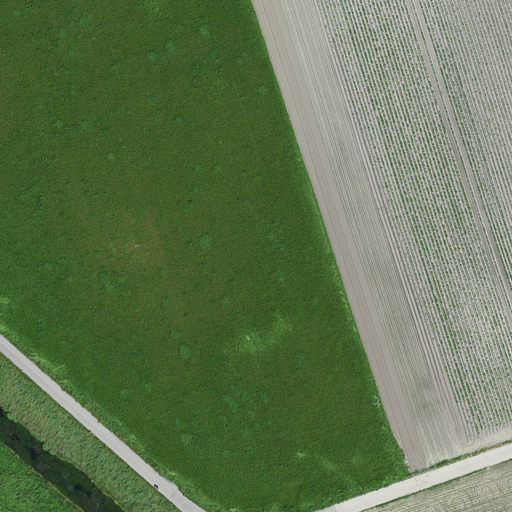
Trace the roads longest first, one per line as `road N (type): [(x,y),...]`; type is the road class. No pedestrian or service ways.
road 1 (track): [(0,336),(198,511)]
road 2 (track): [(511,449),(329,511)]
